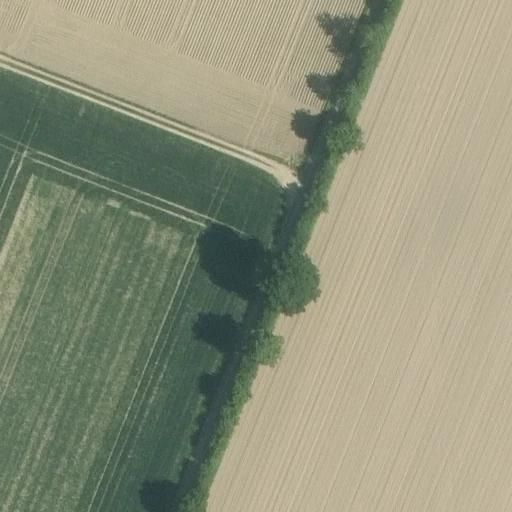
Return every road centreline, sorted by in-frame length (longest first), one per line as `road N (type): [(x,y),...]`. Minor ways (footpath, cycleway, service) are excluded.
road 1 (track): [(373,0),(171,511)]
road 2 (track): [(0,58),(304,176)]
